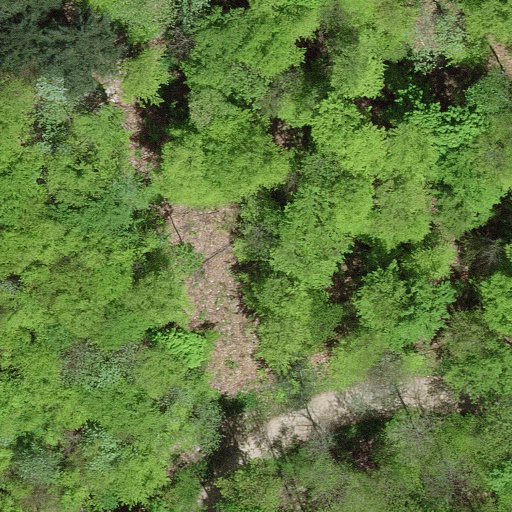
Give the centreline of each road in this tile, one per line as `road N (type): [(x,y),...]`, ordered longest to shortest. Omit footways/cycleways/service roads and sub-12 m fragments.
road 1 (track): [(511,389),(404,387),(325,405),(282,430),(215,511)]
road 2 (track): [(282,430),(197,446),(97,511)]
